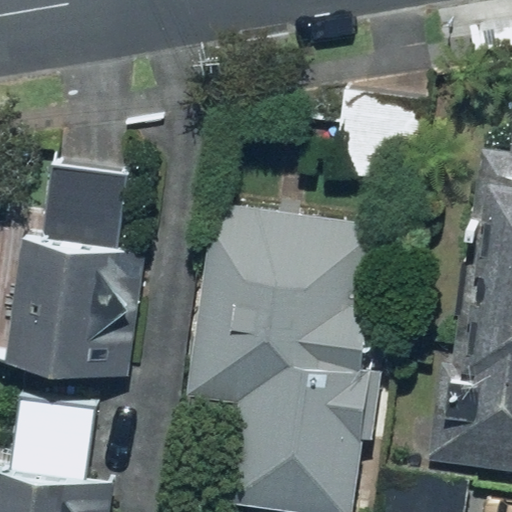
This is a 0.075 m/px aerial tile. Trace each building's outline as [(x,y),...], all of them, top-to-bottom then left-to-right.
[(417,93),(341,85),(333,167),(409,174),(417,93)] [(511,117),(511,118),(506,152),(482,149),(456,356),(439,354),(427,451),(511,461),(511,117)] [(0,361),(131,373),(142,245),(114,242),(121,166),(44,159),(37,234),(4,231),(0,275),(0,361)] [(358,420),(373,221),(202,208),(188,408),(358,420)] [(0,511),(105,511),(108,475),(87,473),(92,399),(19,393),(13,465),(0,464),(0,511)] [(459,511),(464,472),(388,464),(382,511),(459,511)]
